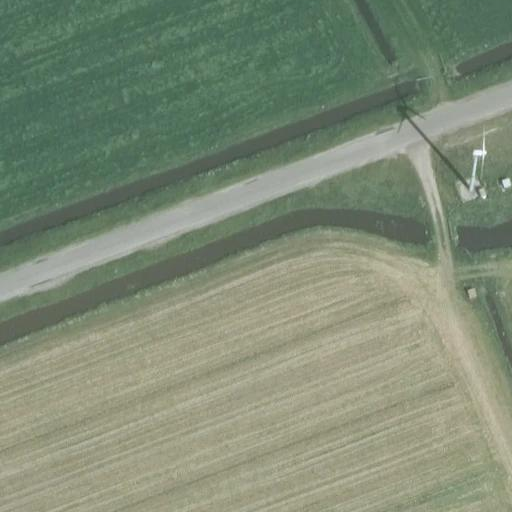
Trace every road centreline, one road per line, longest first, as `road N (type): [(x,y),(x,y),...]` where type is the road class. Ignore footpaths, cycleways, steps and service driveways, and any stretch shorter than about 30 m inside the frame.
road 1 (secondary): [(0,286),(511,94)]
road 2 (track): [(409,132),(511,433)]
